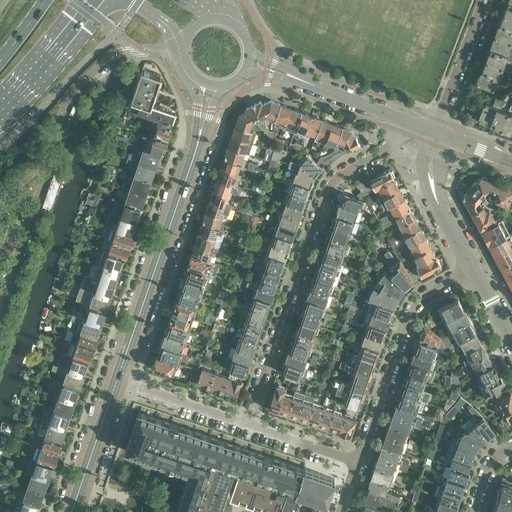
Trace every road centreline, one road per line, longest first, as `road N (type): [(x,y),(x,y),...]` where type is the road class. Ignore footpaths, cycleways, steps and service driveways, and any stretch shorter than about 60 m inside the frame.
road 1 (residential): [(434,131),(350,166),(329,187),(247,421)]
road 2 (secondary): [(118,379),(212,86)]
road 3 (residential): [(358,460),(413,302),(468,267)]
road 4 (unclassified): [(45,166),(71,105),(106,65),(147,52),(181,56)]
road 5 (primary): [(0,115),(97,0)]
road 6 (secondary): [(434,131),(297,79)]
road 7 (residential): [(468,267),(428,186),(434,131)]
road 8 (residential): [(434,131),(484,0)]
road 9 (secondary): [(72,511),(118,379)]
road 10 (residential): [(247,421),(118,379)]
